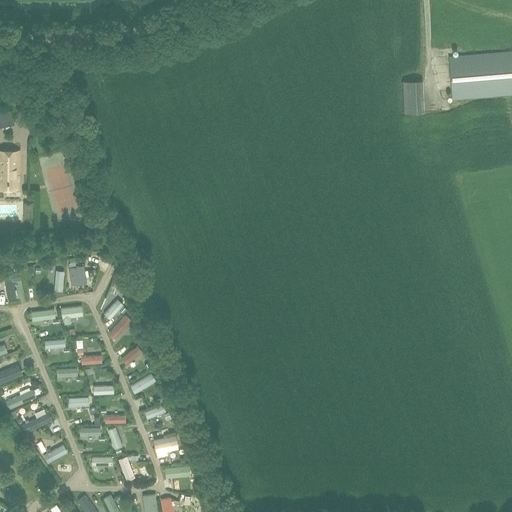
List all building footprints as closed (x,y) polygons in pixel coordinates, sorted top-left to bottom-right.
[(511,51),(449,57),(452,99),(511,94),(511,51)] [(421,112),(419,80),(402,81),(404,113),(421,112)] [(456,111),(456,119),(490,118),(490,109),(456,111)] [(18,126),(15,115),(0,118),(0,127),(0,130),(18,126)] [(485,165),(484,132),(467,132),(468,165),(485,165)] [(421,146),(420,159),(434,160),(434,146),(421,146)] [(0,188),(18,189),(19,151),(0,150),(0,188)] [(69,268),(71,284),(81,283),(81,284),(85,283),(86,281),(86,277),(85,277),(83,266),(76,267),(75,263),(69,264),(69,268)] [(56,271),(54,290),(62,291),(64,272),(56,271)] [(13,281),(21,280),(19,272),(3,275),(8,298),(9,298),(10,299),(14,298),(14,297),(16,297),(13,281)] [(104,314),(110,319),(123,305),(117,300),(104,314)] [(81,306),(61,309),(62,318),(64,318),(65,324),(71,323),(70,317),(82,316),(81,306)] [(55,318),(54,309),(32,312),(33,321),(55,318)] [(115,339),(131,321),(125,316),(109,333),(115,339)] [(64,340),(44,342),(45,349),(65,348),(64,340)] [(137,346),(122,358),(127,364),(142,352),(137,346)] [(101,363),(100,355),(81,357),(81,364),(101,363)] [(0,372),(0,383),(21,375),(18,365),(0,372)] [(57,369),(58,377),(77,376),(77,368),(57,369)] [(135,393),(155,381),(150,374),(130,386),(135,393)] [(93,394),(113,393),(113,385),(93,386),(93,394)] [(6,401),(9,409),(35,397),(32,390),(6,401)] [(69,398),(69,406),(89,405),(88,397),(69,398)] [(145,412),(148,419),(166,412),(163,405),(145,412)] [(22,425),(26,433),(51,420),(47,413),(29,422),(28,420),(25,422),(26,424),(22,425)] [(60,426),(54,431),(60,438),(66,433),(60,426)] [(114,448),(122,445),(115,427),(108,430),(114,448)] [(177,444),(175,436),(154,440),(156,449),(177,444)] [(48,463),(67,452),(63,445),(44,455),(48,463)] [(126,480),(134,477),(126,456),(118,460),(126,480)] [(92,457),(92,466),(112,466),(112,457),(92,457)] [(166,478),(190,476),(189,466),(166,468),(166,478)] [(0,468),(0,481),(3,487),(8,484),(0,468)] [(157,511),(155,494),(143,496),(144,511),(157,511)] [(85,511),(96,511),(85,496),(77,501),(85,511)] [(103,500),(109,511),(118,511),(110,496),(103,500)] [(161,500),(163,511),(173,511),(170,498),(161,500)]
